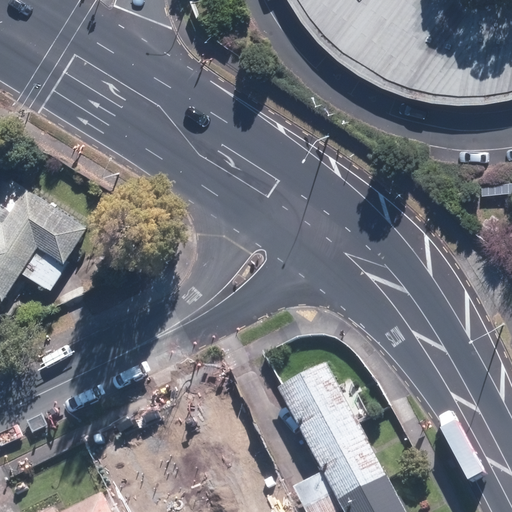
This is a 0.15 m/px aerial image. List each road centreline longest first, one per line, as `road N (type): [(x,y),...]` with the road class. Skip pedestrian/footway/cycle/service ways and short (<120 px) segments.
road 1 (secondary): [(314,219),(403,297),(511,492)]
road 2 (secondary): [(0,23),(172,135)]
road 3 (tertiary): [(314,219),(261,284),(168,330)]
road 4 (tertiary): [(0,412),(168,330)]
road 5 (tertiary): [(168,330),(271,190)]
road 6 (secondary): [(143,0),(138,57),(172,135)]
